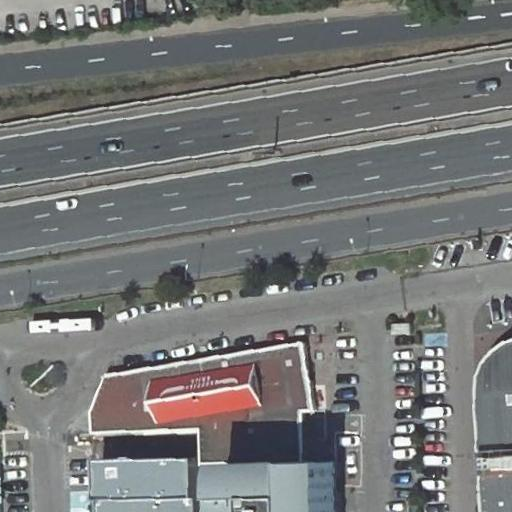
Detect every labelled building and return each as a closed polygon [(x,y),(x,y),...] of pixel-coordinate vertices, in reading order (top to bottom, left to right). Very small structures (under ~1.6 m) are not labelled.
[(397,323),(397,334),(415,333),(415,323),(397,323)] [(511,511),(511,342),(504,348),(490,360),(485,375),(484,392),(489,511),(511,511)] [(95,413),(96,430),(203,427),(204,455),(204,462),(233,461),(307,461),(305,411),(317,411),(305,343),(110,374),(95,413)] [(204,511),(204,505),(204,462),(204,455),(104,456),(104,511),(204,511)] [(233,461),(204,462),(204,505),(234,505),(233,461)] [(307,461),(233,461),(234,505),(233,511),(338,511),(337,461),(307,461)]
